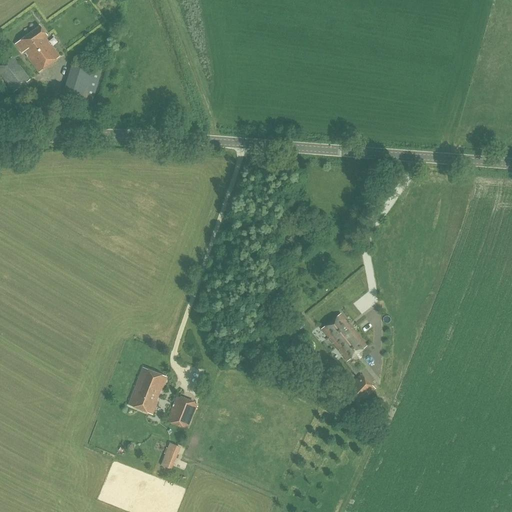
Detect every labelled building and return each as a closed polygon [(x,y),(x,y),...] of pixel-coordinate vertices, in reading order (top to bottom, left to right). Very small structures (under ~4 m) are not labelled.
[(26,55),(39,71),(59,56),(45,37),(47,35),(40,26),(16,44),(24,55),(26,55)] [(0,67),(0,74),(13,91),(30,79),(13,56),(0,67)] [(62,97),(91,106),(103,66),(94,62),(92,70),(72,64),(62,97)] [(322,329),(347,361),(366,346),(341,314),(322,329)] [(369,321),(362,326),(366,331),(373,327),(369,321)] [(129,404),(152,414),(167,377),(143,368),(129,404)] [(345,390),(360,405),(376,389),(361,374),(345,390)] [(167,420),(188,428),(198,404),(177,396),(167,420)] [(161,465),(171,469),(180,447),(170,443),(168,448),(161,465)]
